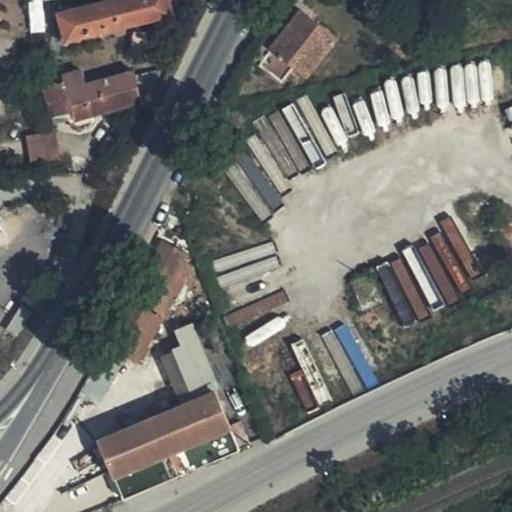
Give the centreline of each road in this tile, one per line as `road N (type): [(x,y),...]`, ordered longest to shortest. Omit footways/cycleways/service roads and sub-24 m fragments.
road 1 (unclassified): [(189,511),(511,355)]
road 2 (tertiary): [(241,0),(96,281)]
road 3 (unknown): [(511,160),(454,166),(335,213)]
road 4 (residential): [(96,281),(76,267),(75,190),(46,184),(0,196)]
road 5 (tertiary): [(96,281),(25,398)]
